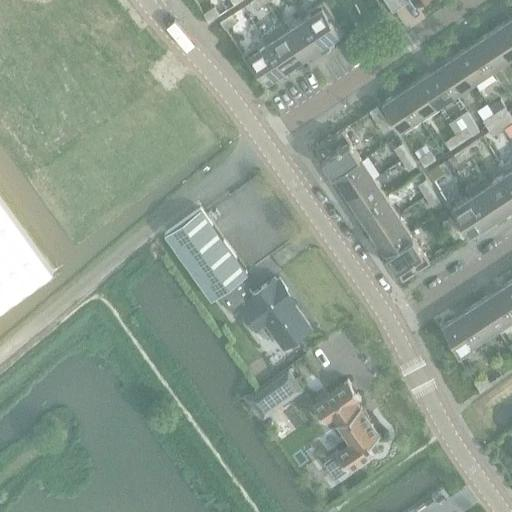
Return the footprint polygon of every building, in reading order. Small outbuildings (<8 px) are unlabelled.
[(265,0),(250,0),(251,0),(256,8),(266,1),(265,0)] [(311,11),(302,17),(321,45),(340,33),(331,19),(335,16),(324,0),(321,0),(309,8),(311,11)] [(215,5),(203,13),(209,21),(220,13),(215,5)] [(231,13),(220,20),(225,28),(237,21),(231,13)] [(302,17),(284,29),(303,57),(321,45),(302,17)] [(511,21),(509,18),(492,30),(509,57),(511,54),(511,21)] [(280,22),(262,34),(264,38),(266,41),(285,69),(303,57),(284,29),(282,26),(280,22)] [(492,30),(473,42),(491,69),(509,57),(492,30)] [(257,43),(241,53),(253,70),(257,67),(266,81),(285,69),(266,41),(259,46),(257,43)] [(473,42),(455,53),(473,81),(491,69),(473,42)] [(455,53),(437,65),(455,92),(473,81),(455,53)] [(437,65),(419,77),(437,104),(455,92),(437,65)] [(419,77),(401,89),(419,116),(437,104),(419,77)] [(401,89),(382,102),(400,129),(419,116),(401,89)] [(499,97),(488,104),(493,112),(494,111),(499,120),(510,113),(508,110),(505,104),(504,104),(503,103),(499,97)] [(487,102),(477,109),(483,118),(482,119),(486,125),(488,127),(499,120),(494,111),(493,112),(488,104),(487,102)] [(377,105),(369,110),(377,121),(385,116),(377,105)] [(467,110),(449,122),(456,133),(461,141),(472,134),(479,129),(467,110)] [(510,113),(499,120),(504,127),(511,122),(511,115),(510,113)] [(385,116),(377,121),(380,127),(384,132),(392,127),(388,122),(385,116)] [(499,120),(488,127),(489,130),(492,135),(504,127),(499,120)] [(326,139),(315,146),(326,163),(335,175),(362,158),(353,145),(342,128),(332,135),(326,139)] [(456,133),(445,141),(450,149),(461,141),(456,133)] [(475,139),(464,146),(470,154),(481,147),(475,139)] [(402,142),(394,147),(401,158),(409,153),(402,142)] [(464,146),(453,154),(459,162),(470,154),(464,146)] [(430,150),(419,157),(424,165),(436,158),(430,150)] [(409,153),(401,158),(402,159),(408,169),(416,164),(410,154),(409,153)] [(511,156),(502,163),(507,171),(511,179),(511,156)] [(362,158),(335,175),(337,179),(347,194),(374,176),(364,161),(362,158)] [(439,163),(428,170),(433,179),(444,171),(439,163)] [(511,179),(507,171),(489,183),(507,210),(511,206),(511,179)] [(374,176),(347,194),(348,195),(359,212),(386,194),(375,177),(374,176)] [(485,177),(467,189),(471,195),(488,222),(507,210),(489,183),(485,177)] [(426,178),(418,183),(424,192),(425,195),(433,189),(431,187),(426,178)] [(433,189),(425,195),(432,205),(440,200),(433,189)] [(386,194),(359,212),(369,228),(371,230),(398,212),(396,210),(386,194)] [(471,195),(452,207),(470,234),(488,222),(471,195)] [(0,308),(53,271),(0,196),(0,308)] [(200,207),(165,232),(212,298),(219,292),(233,312),(241,306),(257,328),(266,322),(284,346),(311,327),(286,291),(288,289),(280,278),(278,280),(276,277),(253,293),(241,277),(247,272),(246,272),(200,207)] [(398,212),(371,230),(380,245),(383,248),(410,231),(407,227),(398,212)] [(450,215),(442,221),(445,225),(449,232),(457,226),(453,220),(450,215)] [(457,226),(449,232),(457,243),(465,238),(457,226)] [(410,231),(383,248),(390,259),(391,261),(403,278),(413,271),(420,267),(430,261),(418,243),(410,231)] [(511,278),(497,288),(511,311),(511,278)] [(511,311),(497,288),(479,300),(497,327),(511,317),(511,311)] [(479,300),(461,312),(479,339),(497,327),(479,300)] [(461,312),(442,324),(451,338),(447,341),(459,358),(474,348),(471,344),(479,339),(461,312)] [(511,355),(503,361),(508,369),(511,366),(511,355)] [(288,369),(281,374),(289,384),(295,393),(302,388),(296,379),(288,369)] [(486,375),(475,383),(480,391),(491,384),(490,382),(486,375)] [(314,402),(313,403),(326,422),(327,421),(327,420),(332,416),(350,441),(337,450),(335,451),(337,453),(325,461),(335,475),(347,467),(348,469),(350,468),(349,468),(372,452),(373,452),(374,451),(378,447),(372,439),(380,433),(379,432),(361,407),(361,406),(361,405),(360,406),(356,400),(359,397),(360,398),(361,397),(348,378),(347,379),(328,393),(325,389),(315,395),(319,400),(314,403),(314,402)]
